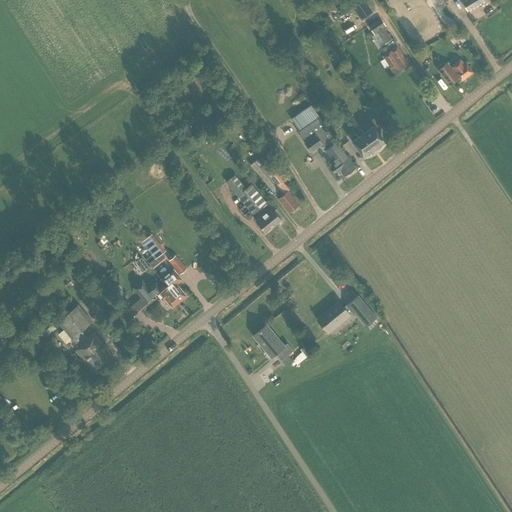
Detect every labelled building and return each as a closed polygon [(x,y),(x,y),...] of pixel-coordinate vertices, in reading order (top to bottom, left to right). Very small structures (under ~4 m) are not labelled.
[(373,12),(364,0),(362,0),(352,7),(361,20),(373,12)] [(460,0),(467,12),(486,0),(460,0)] [(392,40),(384,28),(378,32),(386,44),(392,40)] [(397,47),(382,56),(394,75),(409,65),(397,47)] [(420,53),(425,59),(432,54),(427,48),(420,53)] [(449,85),(459,78),(461,81),(473,73),(466,64),(465,65),(461,60),(451,67),(448,63),(444,65),(443,63),(436,68),(438,70),(449,85)] [(448,95),(452,92),(446,84),(442,88),(448,95)] [(321,118),(299,132),(306,142),(305,143),(311,151),(322,144),(326,150),(325,150),(334,163),(330,166),(336,175),(340,171),(344,177),(355,169),(336,143),(337,142),(321,118)] [(358,137),(352,142),(363,157),(385,142),(374,126),(363,134),(361,131),(356,135),(358,137)] [(288,191),(289,190),(282,182),(285,180),(264,154),(258,159),(262,165),(259,167),(275,188),(277,186),(280,190),(275,194),(278,198),(278,199),(289,213),(299,205),(288,191)] [(234,175),(226,182),(253,214),(266,203),(251,185),(246,189),(234,175)] [(271,208),(255,221),(265,233),(281,220),(271,208)] [(96,244),(100,250),(107,245),(102,239),(96,244)] [(167,258),(180,274),(186,269),(173,253),(167,258)] [(149,267),(142,258),(136,262),(143,272),(149,267)] [(179,302),(187,297),(176,284),(182,279),(177,274),(174,276),(171,272),(163,278),(167,283),(165,284),(179,302)] [(165,299),(172,308),(179,302),(165,284),(160,288),(156,283),(148,289),(142,281),(134,288),(142,299),(143,299),(148,305),(156,298),(154,296),(157,294),(163,301),(165,299)] [(112,290),(117,297),(123,293),(118,286),(112,290)] [(350,315),(353,313),(365,327),(376,317),(358,295),(346,305),(343,307),(339,302),(317,320),(328,333),(350,315)] [(93,332),(86,338),(81,331),(92,322),(78,305),(58,322),(72,339),(68,342),(94,373),(113,357),(93,332)] [(36,328),(45,339),(57,329),(47,318),(36,328)] [(105,331),(100,324),(96,327),(101,334),(105,331)] [(271,358),(275,354),(281,361),(293,351),(287,344),(284,346),(266,325),(253,336),(271,358)] [(346,330),(355,341),(360,336),(351,326),(346,330)] [(300,347),(301,349),(300,350),(306,357),(311,353),(303,344),(300,347)]
